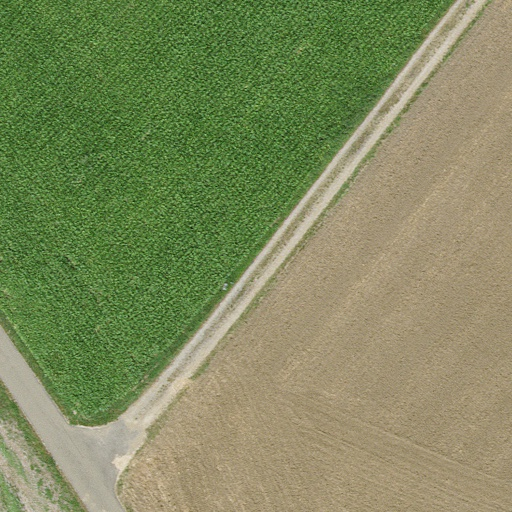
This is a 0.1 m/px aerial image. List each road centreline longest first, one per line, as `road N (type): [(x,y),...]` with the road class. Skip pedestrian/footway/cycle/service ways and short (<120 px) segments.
road 1 (track): [(80,480),(465,0)]
road 2 (unclassified): [(100,511),(0,364)]
